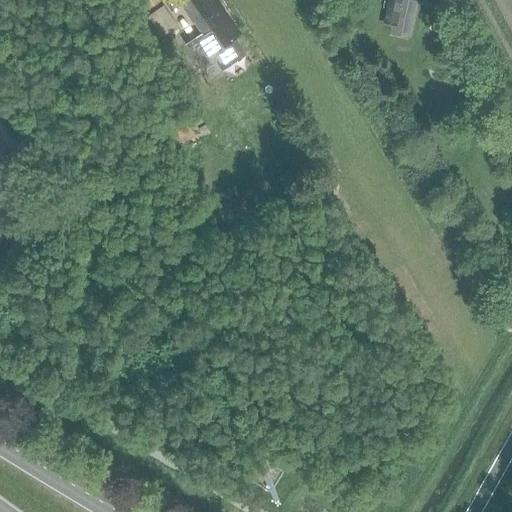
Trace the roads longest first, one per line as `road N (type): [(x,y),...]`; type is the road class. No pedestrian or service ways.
road 1 (unclassified): [(249,511),(0,360)]
road 2 (secondary): [(102,511),(0,448)]
